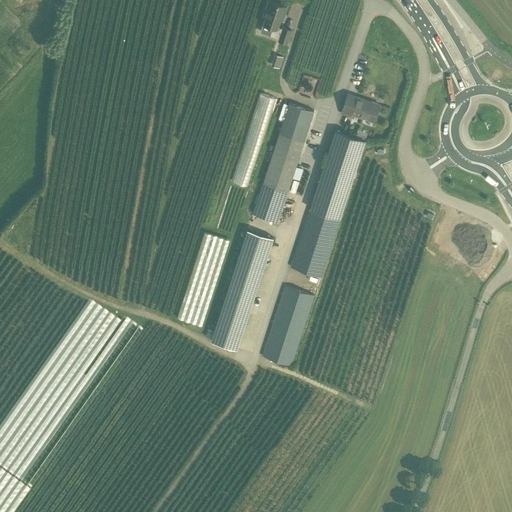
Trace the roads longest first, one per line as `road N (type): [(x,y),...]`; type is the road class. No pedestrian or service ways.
road 1 (track): [(367,405),(89,297),(5,245)]
road 2 (unclassified): [(408,30),(424,65),(404,148),(411,171)]
